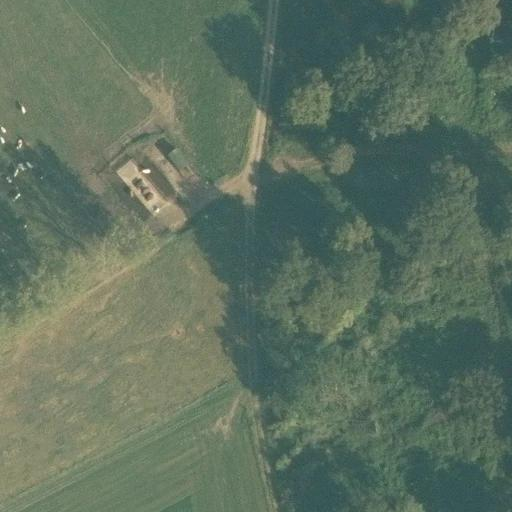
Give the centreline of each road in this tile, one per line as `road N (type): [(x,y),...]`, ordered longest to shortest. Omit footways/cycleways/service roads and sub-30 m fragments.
road 1 (track): [(272,0),(251,330),(277,511)]
road 2 (track): [(256,182),(511,181)]
